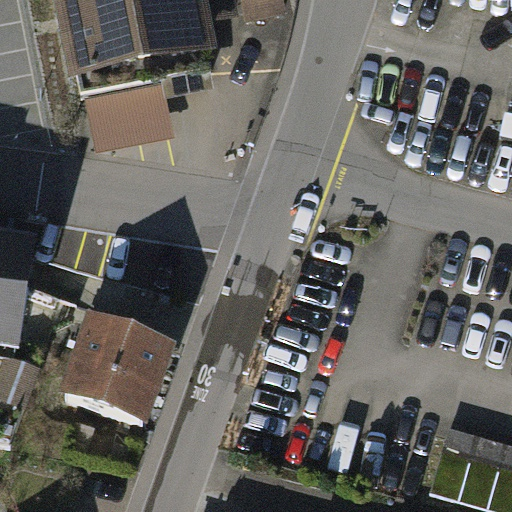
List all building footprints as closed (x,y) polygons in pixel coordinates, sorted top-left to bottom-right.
[(61,0),(78,85),(210,60),(204,26),(233,21),(228,0),(61,0)] [(245,0),(251,22),(286,14),(282,0),(245,0)] [(33,257),(0,252),(0,353),(18,356),(33,257)] [(511,318),(431,291),(409,356),(511,391),(511,318)] [(94,332),(69,404),(148,431),(173,360),(94,332)] [(511,511),(511,450),(453,434),(436,495),(497,511),(511,511)]
